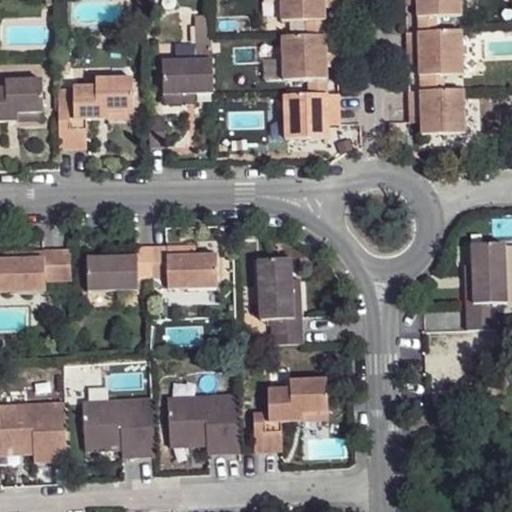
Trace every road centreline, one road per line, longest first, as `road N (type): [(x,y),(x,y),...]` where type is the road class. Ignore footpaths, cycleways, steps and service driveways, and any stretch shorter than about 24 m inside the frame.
road 1 (residential): [(0,204),(245,196)]
road 2 (residential): [(399,266),(426,239),(425,201),(397,175),(372,174),(349,185)]
road 3 (residential): [(383,365),(389,511)]
